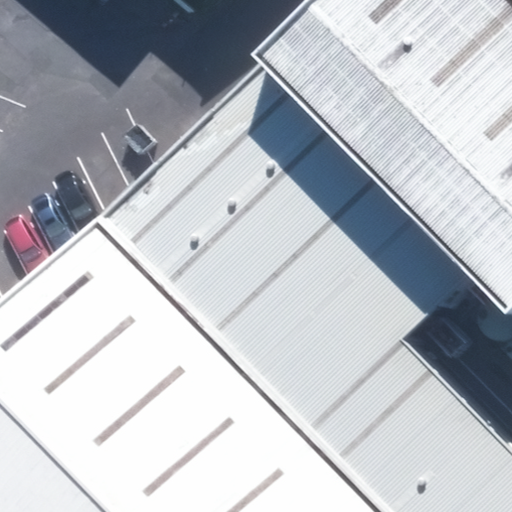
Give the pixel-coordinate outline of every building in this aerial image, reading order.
[(155,0),(194,34),(228,0),(155,0)] [(511,0),(373,0),(290,82),(511,308),(511,0)] [(511,511),(511,308),(290,82),(122,245),(384,511),(511,511)] [(95,205),(46,156),(0,201),(0,219),(41,260),(95,205)] [(384,511),(122,245),(0,363),(0,511),(384,511)] [(0,302),(25,273),(0,251),(0,302)]
